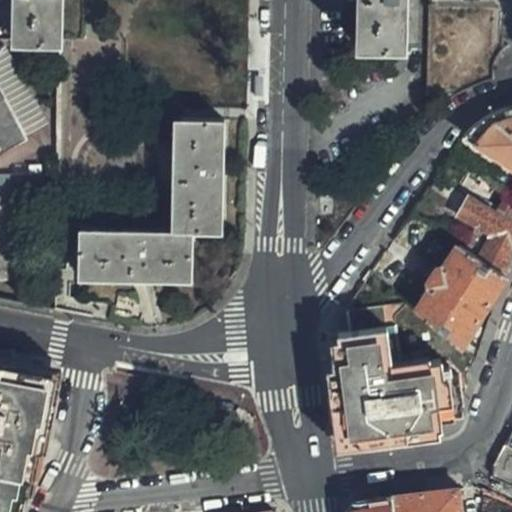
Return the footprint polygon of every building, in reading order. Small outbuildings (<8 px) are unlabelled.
[(17,19),(17,41),(60,41),(60,0),(11,0),(11,19),(17,19)] [(404,49),(404,0),(356,0),(357,18),(361,19),(361,47),(404,49)] [(0,151),(25,138),(0,95),(0,151)] [(222,116),(181,117),(180,147),(174,148),(173,197),(179,198),(179,227),(77,226),(77,270),(189,271),(189,229),(221,229),(222,116)] [(469,145),(511,172),(511,118),(506,120),(492,127),(481,134),(469,145)] [(500,275),(503,276),(511,249),(511,227),(465,200),(455,218),(488,239),(476,260),(500,275)] [(0,276),(30,275),(26,204),(0,205),(0,276)] [(458,347),(500,275),(476,260),(455,247),(414,311),(456,346),(458,347)] [(461,402),(465,389),(456,346),(414,311),(403,303),(345,308),(326,342),(327,350),(336,423),(356,422),(357,442),(402,435),(402,433),(431,430),(430,417),(447,416),(446,403),(461,402)] [(43,370),(0,361),(0,511),(11,511),(13,508),(15,508),(31,448),(33,449),(46,388),(40,387),(43,370)] [(511,429),(494,463),(491,478),(511,487),(511,429)] [(461,511),(460,490),(393,498),(394,511),(461,511)] [(394,511),(393,498),(363,502),(358,511),(394,511)]
